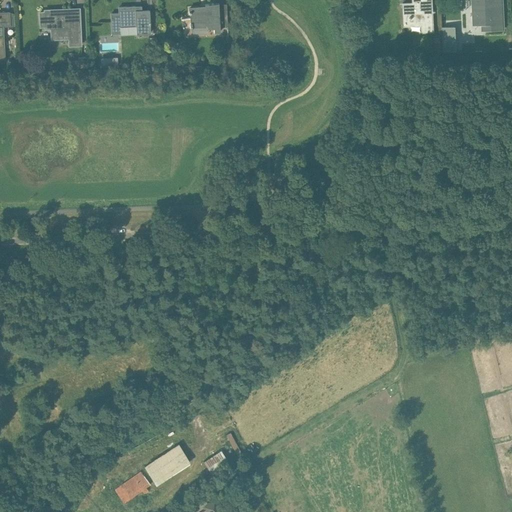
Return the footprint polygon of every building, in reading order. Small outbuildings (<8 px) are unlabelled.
[(412,0),(412,2),(403,2),(403,10),(404,20),(404,23),(421,22),(421,33),(434,33),(433,11),(432,0),(412,0)] [(482,24),(483,30),(504,29),(502,0),(472,0),(474,25),(482,24)] [(199,7),(189,9),(191,23),(189,23),(190,28),(192,28),(192,33),(207,32),(206,28),(214,28),(214,32),(220,32),(220,27),(228,26),(227,15),(219,15),(218,3),(213,3),(205,4),(205,8),(200,9),(199,7)] [(119,13),(111,14),(112,33),(120,33),(119,26),(136,25),(137,35),(150,34),(149,20),(149,10),(136,11),(136,6),(119,7),(119,13)] [(45,12),(40,12),(40,27),(46,26),(46,28),(52,28),(52,39),(70,38),(70,45),(80,44),(79,9),(67,10),(57,10),(45,11),(45,12)] [(0,58),(4,58),(3,48),(3,37),(2,25),(9,25),(9,22),(9,12),(0,12),(0,58)] [(455,44),(454,35),(443,36),(444,50),(455,50),(455,44)] [(440,38),(430,38),(431,50),(440,49),(440,38)] [(88,67),(87,57),(78,57),(78,61),(74,61),(74,67),(88,67)] [(16,61),(7,61),(7,69),(17,69),(16,61)] [(64,417),(51,407),(36,426),(49,436),(64,417)] [(231,431),(226,433),(236,455),(241,453),(231,431)] [(183,449),(178,443),(174,446),(145,467),(152,479),(156,476),(158,480),(190,459),(183,449)] [(229,463),(221,450),(204,461),(212,474),(229,463)] [(150,484),(141,471),(114,489),(124,503),(142,490),(144,494),(148,491),(146,487),(150,484)] [(254,494),(252,488),(245,492),(252,504),(257,502),(254,494)] [(206,509),(201,511),(224,511),(215,498),(203,506),(206,509)]
